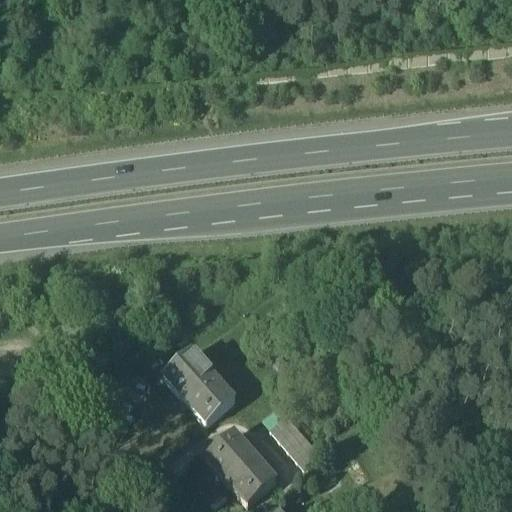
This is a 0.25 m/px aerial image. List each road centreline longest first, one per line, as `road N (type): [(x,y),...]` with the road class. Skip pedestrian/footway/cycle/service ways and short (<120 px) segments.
road 1 (motorway): [(511,130),(0,187)]
road 2 (motorway): [(0,227),(511,174)]
road 3 (residential): [(154,511),(72,392)]
